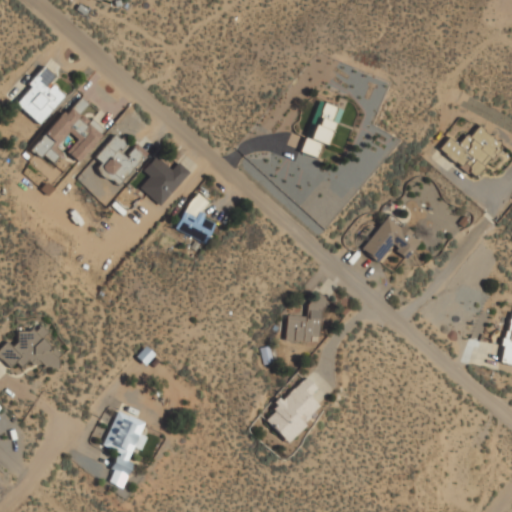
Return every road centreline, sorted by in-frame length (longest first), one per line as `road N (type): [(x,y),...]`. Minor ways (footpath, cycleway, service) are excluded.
road 1 (residential): [(511,410),(32,0)]
road 2 (residential): [(2,511),(135,364)]
